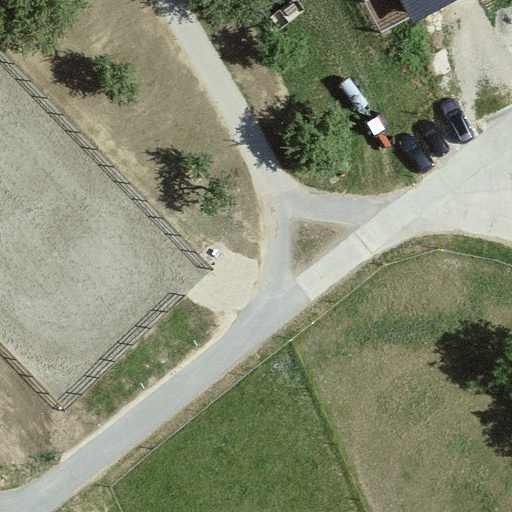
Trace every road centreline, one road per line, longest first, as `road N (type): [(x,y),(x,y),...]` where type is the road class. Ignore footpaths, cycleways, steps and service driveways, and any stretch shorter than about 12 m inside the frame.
road 1 (track): [(20,511),(511,133)]
road 2 (track): [(172,0),(290,204),(259,330)]
road 3 (track): [(290,204),(429,197)]
